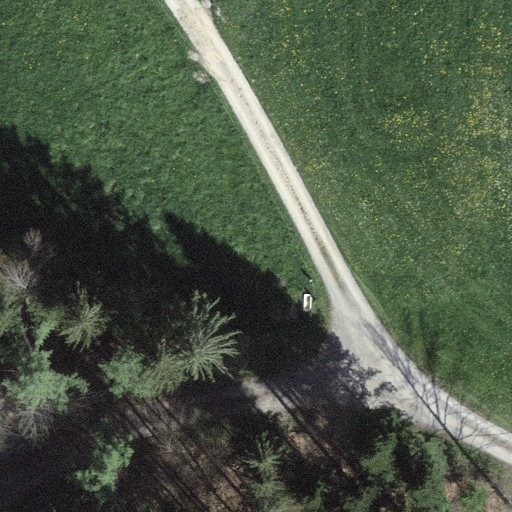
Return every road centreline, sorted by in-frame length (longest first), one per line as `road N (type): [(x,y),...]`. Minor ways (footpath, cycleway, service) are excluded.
road 1 (track): [(511,451),(456,421),(391,361),(180,0)]
road 2 (track): [(0,495),(102,434),(391,361)]
